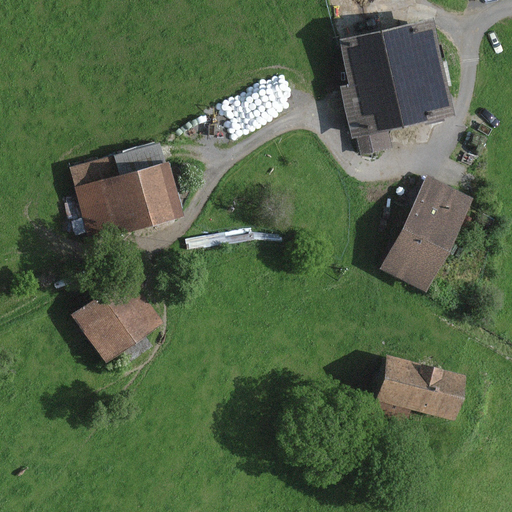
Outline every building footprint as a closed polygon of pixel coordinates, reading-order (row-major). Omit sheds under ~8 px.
[(415,21),(321,41),(340,133),(435,114),(415,21)] [(150,151),(69,168),(83,233),(164,216),(150,151)] [(458,202),(417,179),(370,262),(411,285),(458,202)] [(116,279),(61,316),(90,360),(145,324),(116,279)] [(441,377),(367,354),(353,398),(427,421),(441,377)]
